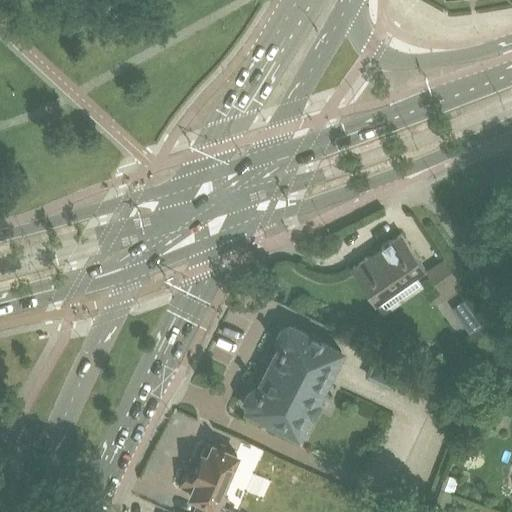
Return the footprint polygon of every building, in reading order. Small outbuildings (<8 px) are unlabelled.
[(401,233),(351,268),(374,301),(424,266),(401,233)] [(459,281),(444,259),(426,272),(441,293),(459,281)] [(316,398),(334,363),(341,350),(290,324),(288,327),(281,328),(277,337),(280,344),(278,347),(280,348),(261,386),(259,385),(257,388),(249,389),(244,399),(247,406),(246,409),(260,416),(258,418),(272,425),(273,422),(298,435),(308,413),(314,412),(318,403),(316,398)] [(391,385),(403,360),(380,349),(374,360),(368,374),(391,385)] [(433,365),(422,372),(427,381),(438,375),(433,365)] [(188,463),(179,483),(191,488),(189,493),(199,498),(193,511),(230,511),(219,507),(226,493),(220,491),(236,455),(205,442),(195,466),(188,463)] [(449,475),(443,490),(453,493),(458,478),(449,475)] [(443,490),(438,505),(447,508),(453,493),(443,490)]
